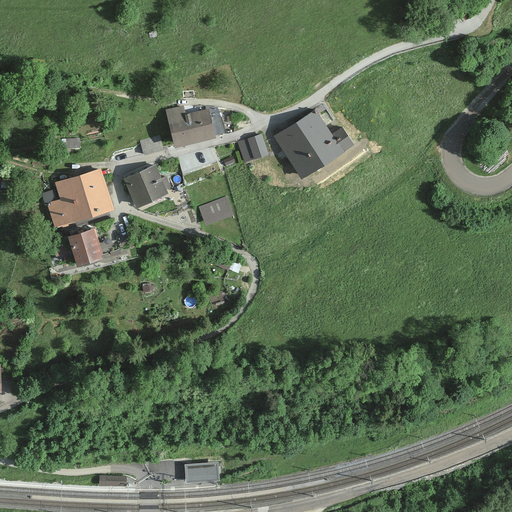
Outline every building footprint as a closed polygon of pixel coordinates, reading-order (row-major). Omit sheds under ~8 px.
[(180,105),(167,109),(176,142),(223,129),(217,107),(184,117),(180,105)] [(316,111),(278,135),(306,178),(355,147),(341,125),(330,132),(316,111)] [(248,161),(272,153),(266,133),(242,141),(248,161)] [(143,138),(145,151),(163,149),(162,136),(143,138)] [(155,165),(123,179),(135,208),(167,194),(155,165)] [(98,169),(42,187),(54,225),(110,207),(98,169)] [(207,221),(231,212),(226,198),(201,208),(207,221)] [(92,229),(70,236),(79,265),(100,258),(92,229)] [(219,460),(185,463),(186,482),(220,479),(219,460)] [(125,475),(100,475),(100,485),(125,485),(125,475)]
